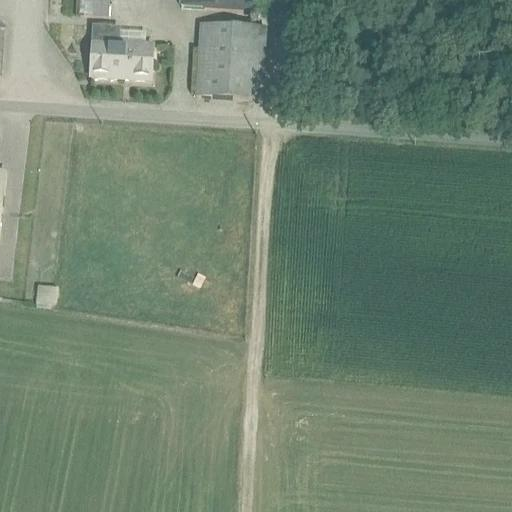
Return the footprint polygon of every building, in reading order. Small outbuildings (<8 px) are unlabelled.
[(76,0),(75,18),(109,19),(109,0),(76,0)] [(181,0),(181,11),(255,15),(255,0),(181,0)] [(195,98),(259,103),(264,32),(201,27),(195,98)] [(89,82),(156,86),(159,35),(92,31),(89,82)] [(0,267),(40,272),(46,213),(16,210),(20,173),(0,171),(0,267)] [(35,286),(34,308),(54,309),(55,287),(35,286)]
